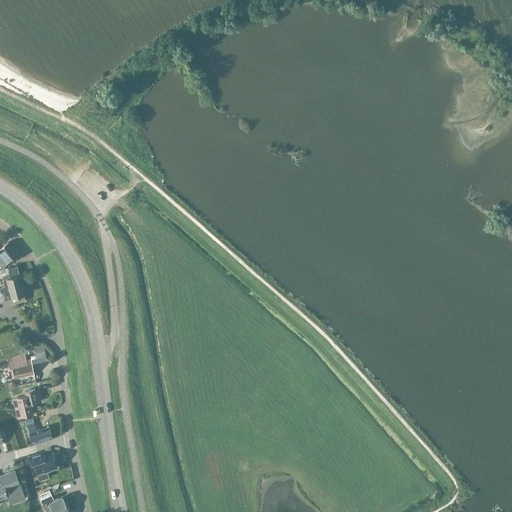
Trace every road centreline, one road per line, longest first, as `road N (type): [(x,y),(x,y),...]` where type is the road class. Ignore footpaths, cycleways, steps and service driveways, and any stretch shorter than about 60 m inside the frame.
road 1 (residential): [(0,225),(28,253),(54,311),(69,440)]
road 2 (tertiary): [(99,359),(87,298),(66,253),(0,187)]
road 3 (tertiary): [(119,511),(99,359)]
road 4 (unclassified): [(99,359),(114,323),(99,218)]
